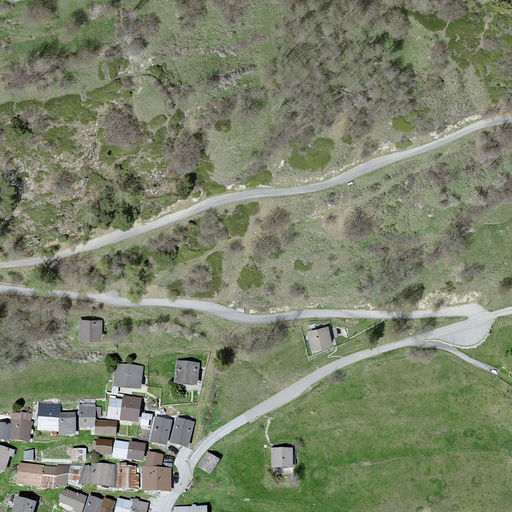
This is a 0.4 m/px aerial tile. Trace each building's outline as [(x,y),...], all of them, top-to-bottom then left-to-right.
[(103,321),(80,321),(81,343),(104,342),(103,321)] [(330,327),(308,333),(314,353),(335,347),(330,327)] [(201,365),(178,363),(176,388),(199,390),(201,365)] [(144,369),(116,367),(114,390),(142,393),(144,369)] [(124,402),(110,400),(108,422),(138,425),(142,400),(124,399),(124,402)] [(60,405),(39,404),(38,431),(59,431),(60,413),(60,405)] [(95,405),(80,405),(80,431),(95,431),(95,417),(95,407),(95,405)] [(75,413),(60,413),(59,434),(76,435),(75,413)] [(27,415),(11,414),(10,444),(30,445),(31,423),(26,423),(27,415)] [(174,423),(156,419),(150,446),(168,450),(174,423)] [(196,424),(177,420),(171,447),(190,451),(196,424)] [(118,424),(98,423),(97,438),(117,439),(118,424)] [(10,426),(0,425),(0,444),(9,444),(10,426)] [(113,443),(96,443),(96,456),(112,458),(113,443)] [(147,447),(114,443),(112,461),(145,465),(147,447)] [(0,474),(5,476),(13,452),(0,447),(0,474)] [(33,460),(33,450),(24,451),(23,460),(33,460)] [(86,451),(71,451),(71,459),(71,465),(86,465),(86,451)] [(294,451),(273,452),(274,472),(294,472),(294,451)] [(164,458),(151,455),(149,467),(161,470),(164,458)] [(220,463),(207,455),(198,469),(211,477),(220,463)] [(57,470),(19,465),(16,486),(54,491),(68,486),(69,467),(57,470)] [(135,465),(116,465),(117,492),(136,491),(135,465)] [(115,466),(88,466),(88,489),(115,488),(115,466)] [(82,468),(69,467),(68,486),(81,490),(82,468)] [(172,471),(144,470),(144,494),(172,494),(172,471)] [(82,511),(88,498),(64,489),(58,506),(73,511),(82,511)] [(99,511),(103,502),(88,498),(84,511),(99,511)] [(35,511),(38,505),(17,500),(14,511),(35,511)] [(112,511),(115,503),(104,500),(100,511),(112,511)] [(147,511),(149,507),(118,500),(115,511),(147,511)]
